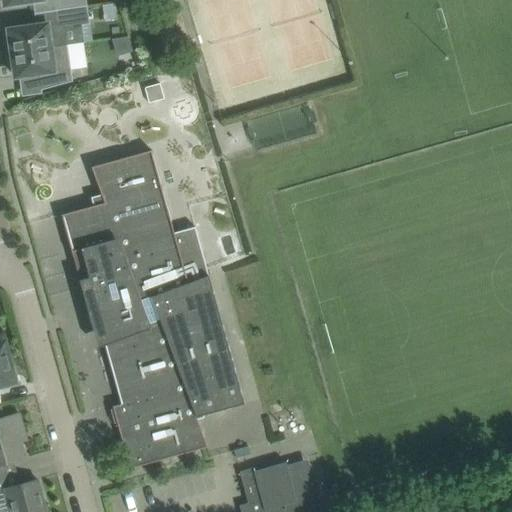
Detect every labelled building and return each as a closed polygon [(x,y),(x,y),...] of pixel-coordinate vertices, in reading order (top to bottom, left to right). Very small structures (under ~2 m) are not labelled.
[(45,0),(53,0),(55,11),(87,6),(85,0),(3,0),(5,6),(45,0)] [(11,53),(67,45),(85,43),(82,25),(89,24),(87,6),(55,11),(57,23),(8,30),(9,39),(7,42),(8,49),(11,52),(11,53)] [(128,37),(111,39),(116,55),(132,51),(128,37)] [(67,45),(11,53),(12,55),(9,59),(10,65),(14,68),(15,77),(39,74),(41,90),(72,81),(67,45)] [(144,88),(149,103),(164,99),(160,83),(144,88)] [(88,308),(97,305),(125,297),(127,305),(150,297),(141,271),(203,254),(195,226),(174,232),(151,150),(91,167),(101,194),(91,197),(93,206),(62,214),(88,308)] [(130,423),(118,426),(130,468),(208,447),(198,419),(204,417),(204,414),(245,403),(203,254),(141,271),(150,297),(127,305),(125,297),(97,305),(106,339),(104,340),(105,345),(108,344),(124,403),(130,423)] [(0,344),(0,384),(0,385),(2,389),(9,387),(17,373),(14,366),(10,367),(4,344),(0,344)] [(113,406),(118,426),(130,423),(124,403),(113,406)] [(0,406),(0,465),(26,458),(14,415),(5,417),(1,406),(0,406)] [(248,447),(233,451),(235,458),(237,458),(250,454),(248,447)] [(241,511),(325,511),(317,480),(293,486),(286,462),(255,470),(254,467),(240,471),(248,503),(239,505),(241,511)] [(46,511),(38,480),(19,485),(5,489),(11,511),(46,511)] [(446,489),(422,497),(425,508),(449,501),(446,489)]
